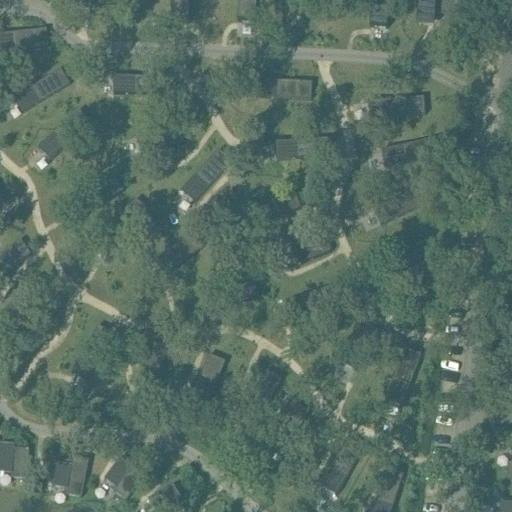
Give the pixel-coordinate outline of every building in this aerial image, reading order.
[(189,0),(171,0),(173,24),(190,23),(189,0)] [(240,0),(238,23),(256,25),(258,0),(240,0)] [(372,0),(370,28),(388,30),(389,18),(390,0),(372,0)] [(419,0),(418,13),(436,15),(442,16),(459,17),(460,0),(419,0)] [(46,39),(0,45),(0,64),(49,56),(46,39)] [(449,49),(448,57),(460,59),(461,51),(449,49)] [(60,70),(13,100),(22,115),(70,85),(60,70)] [(170,79),(123,79),(123,97),(170,97),(170,79)] [(304,85),(248,85),(248,103),(304,103),(304,85)] [(423,99),(367,104),(369,122),(424,117),(423,99)] [(79,109),(39,148),(51,161),(92,122),(79,109)] [(185,119),(141,136),(148,153),(191,135),(185,119)] [(323,128),(269,142),(274,159),(328,145),(323,128)] [(436,141),(382,153),(385,170),(440,158),(436,141)] [(218,153),(181,195),(195,207),(231,165),(218,153)] [(104,169),(67,197),(77,212),(115,184),(104,169)] [(425,189),(373,209),(379,226),(432,206),(425,189)] [(294,192),(250,209),(257,225),(300,209),(294,192)] [(130,207),(94,250),(107,261),(144,219),(130,207)] [(324,237),(281,254),(287,271),(331,254),(324,237)] [(419,241),(401,284),(417,291),(435,248),(419,241)] [(184,243),(147,272),(159,286),(195,257),(184,243)] [(18,244),(0,255),(0,277),(28,259),(18,244)] [(245,276),(204,297),(212,313),(253,291),(245,276)] [(338,286),(286,306),(292,323),(345,303),(338,286)] [(52,296),(5,326),(14,341),(61,311),(52,296)] [(360,320),(336,361),(352,370),(375,329),(360,320)] [(88,327),(78,382),(96,385),(105,330),(88,327)] [(151,341),(140,386),(157,390),(168,345),(151,341)] [(404,346),(385,399),(402,405),(421,353),(404,346)] [(214,349),(195,392),(211,399),(231,357),(214,349)] [(263,368),(237,418),(253,426),(279,377),(263,368)] [(301,407),(279,448),(295,456),(317,415),(301,407)] [(344,439),(318,489),(334,497),(360,447),(344,439)] [(11,480),(27,481),(30,451),(14,450),(15,446),(0,444),(0,474),(12,476),(11,480)] [(66,496),(82,499),(89,462),(73,458),(72,464),(58,462),(53,489),(67,492),(66,496)] [(114,493),(127,503),(144,478),(132,470),(135,467),(122,458),(105,482),(116,490),(114,493)] [(385,474),(371,511),(390,511),(402,481),(385,474)] [(183,511),(178,502),(181,500),(174,487),(148,502),(153,511),(183,511)]
